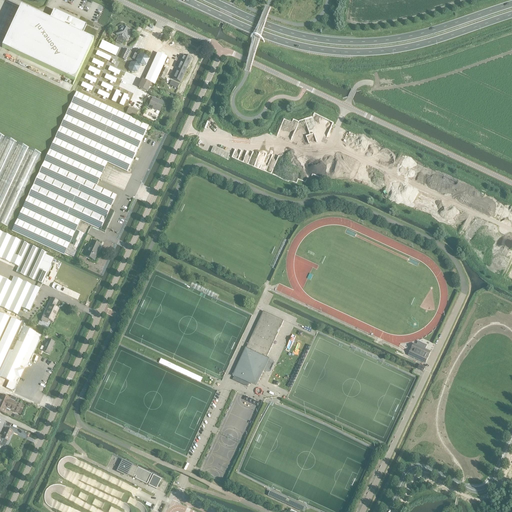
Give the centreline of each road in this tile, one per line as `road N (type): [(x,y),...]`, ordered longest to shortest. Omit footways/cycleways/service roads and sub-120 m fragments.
road 1 (unclassified): [(8,511),(223,48)]
road 2 (trunk): [(185,0),(270,37),(351,52),(414,46),(511,14)]
road 3 (unclassified): [(511,183),(223,48)]
road 4 (trunk): [(511,3),(372,42),(313,38),(210,0)]
road 5 (tertiary): [(511,438),(485,488),(417,466),(388,511)]
